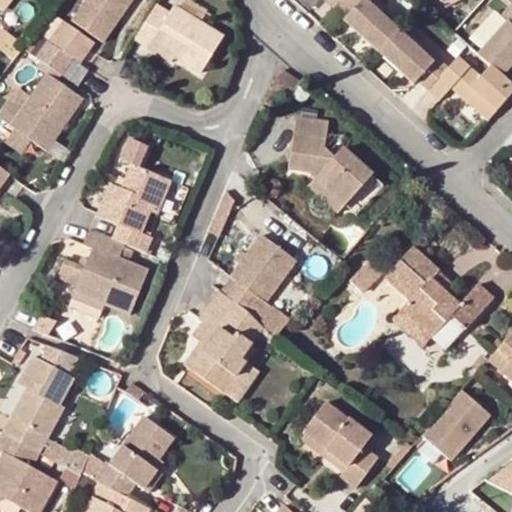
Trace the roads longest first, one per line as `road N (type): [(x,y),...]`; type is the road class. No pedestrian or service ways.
road 1 (residential): [(223,139),(218,187),(138,365),(238,440),(247,481),(228,511)]
road 2 (residential): [(223,139),(129,111),(0,310)]
road 3 (residential): [(285,36),(460,189)]
road 4 (residential): [(285,36),(223,139)]
